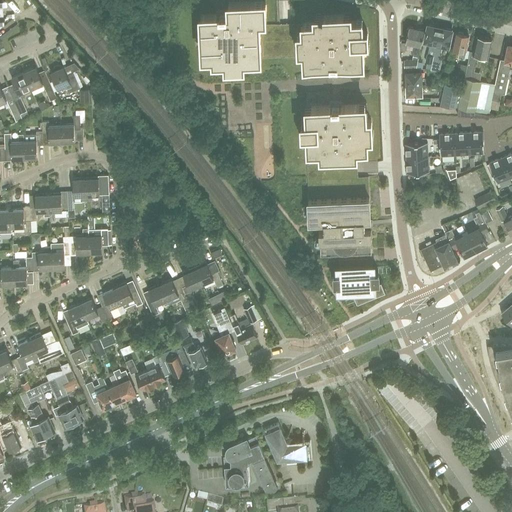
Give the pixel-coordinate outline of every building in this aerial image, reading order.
[(339,251),(372,250),(371,238),(372,238),(371,228),(369,228),(369,222),(369,218),(370,218),(370,212),(370,202),(369,196),(368,176),(358,176),(358,172),(358,165),(358,162),(344,162),(344,161),(343,154),(350,153),(350,155),(356,154),(356,147),(367,146),(367,136),(374,136),(373,128),(371,128),(371,119),(366,119),(365,111),(367,110),(367,102),(360,102),(360,104),(341,105),(340,89),(340,84),(340,77),(339,63),(358,62),(358,64),(365,63),(364,55),(363,55),(363,46),(368,46),(367,46),(370,46),(369,39),(367,39),(367,29),(362,30),(361,20),(350,20),(350,12),(344,12),(344,14),(323,15),(323,14),(320,14),(320,13),(315,14),(315,22),(292,23),(286,23),(280,23),(259,24),(259,19),(267,19),(266,12),(265,12),(264,0),(233,2),(229,2),(229,13),(226,13),(223,13),(220,13),(217,13),(209,13),(201,14),(203,60),(226,59),(226,69),(232,69),(232,66),(244,65),(243,58),(249,58),(249,60),(261,59),(261,58),(304,56),(304,58),(303,58),(303,65),(305,65),(305,73),(306,85),(306,91),(306,106),(305,106),(305,113),(307,113),(307,122),(302,122),(303,132),(300,132),(301,138),(303,138),(303,139),(308,139),(309,164),(307,164),(307,176),(308,188),(308,204),(309,215),(309,220),(319,220),(320,225),(320,230),(319,230),(319,236),(320,236),(320,240),(321,240),(321,251),(339,250),(339,251)] [(425,61),(432,62),(433,55),(434,55),(440,26),(428,24),(424,40),(430,42),(428,53),(427,53),(425,61)] [(416,67),(419,55),(424,29),(409,26),(406,41),(414,43),(412,53),(413,54),(412,59),(404,59),(404,68),(406,68),(416,67)] [(440,57),(443,44),(449,46),(453,29),(440,26),(434,55),(433,55),(432,62),(431,68),(435,70),(439,71),(442,57),(440,57)] [(468,35),(456,32),(452,48),(460,50),(458,57),(464,59),(467,44),(466,44),(468,35)] [(458,107),(457,115),(487,117),(488,116),(490,108),(491,99),(492,99),(496,83),(495,83),(472,79),(475,62),(477,62),(479,54),(487,56),(491,39),(478,37),(474,51),(470,50),(458,107)] [(511,69),(511,44),(508,44),(505,59),(500,58),(495,83),(496,83),(492,99),(499,100),(500,93),(504,94),(510,69),(511,69)] [(460,63),(458,73),(464,74),(467,64),(460,63)] [(52,71),(58,88),(60,87),(60,88),(67,88),(69,93),(81,88),(74,72),(67,75),(63,66),(62,67),(60,65),(58,65),(55,66),(53,68),(53,70),(52,71)] [(24,72),(31,89),(44,83),(36,66),(24,72)] [(404,83),(425,83),(425,77),(421,77),(421,71),(406,71),(406,75),(404,75),(404,83)] [(12,77),(19,94),(31,89),(24,72),(12,77)] [(54,90),(50,82),(43,85),(50,100),(57,97),(54,90)] [(425,83),(404,83),(405,91),(406,91),(406,95),(422,94),(422,88),(425,88),(425,83)] [(444,84),(440,106),(457,106),(461,88),(444,84)] [(90,89),(80,89),(81,102),(91,101),(90,89)] [(16,104),(20,113),(27,110),(21,99),(20,96),(14,99),(16,103),(16,104)] [(500,101),(499,100),(492,99),(491,99),(490,108),(498,109),(500,101)] [(20,113),(16,104),(10,106),(16,121),(22,118),(20,113)] [(61,124),(62,141),(75,141),(75,140),(84,140),(83,127),(81,127),(80,122),(85,122),(84,110),(76,110),(76,115),(74,115),(74,124),(61,124)] [(49,142),(62,141),(61,124),(48,125),(49,120),(42,121),(42,130),(43,145),(49,144),(49,142)] [(23,134),(25,157),(38,156),(37,145),(43,145),(42,130),(36,130),(37,133),(23,134)] [(468,131),(454,132),(455,154),(470,153),(468,131)] [(483,131),(468,131),(470,153),(484,153),(483,131)] [(4,133),(5,146),(6,160),(13,160),(13,157),(25,157),(23,134),(18,134),(18,140),(11,141),(11,132),(4,133)] [(454,132),(439,133),(440,155),(455,154),(454,132)] [(406,143),(405,143),(405,144),(406,158),(428,156),(427,142),(406,143)] [(511,153),(503,157),(511,178),(511,177),(511,153)] [(428,156),(406,158),(407,166),(407,173),(429,171),(428,156)] [(503,157),(489,163),(497,183),(511,178),(503,157)] [(456,169),(446,169),(450,179),(456,176),(456,169)] [(86,177),(87,194),(87,200),(92,200),(92,195),(92,194),(102,193),(106,193),(106,188),(105,174),(98,175),(98,177),(86,177)] [(74,190),(67,190),(68,209),(75,209),(74,195),(81,195),(82,200),(87,200),(87,194),(86,177),(73,178),(74,190)] [(61,193),(48,193),(49,216),(50,216),(50,220),(55,219),(55,210),(68,209),(67,190),(61,191),(61,193)] [(478,208),(490,203),(496,200),(493,192),(475,200),(478,208)] [(36,206),(30,207),(31,220),(37,220),(36,211),(44,210),(44,216),(49,216),(48,193),(36,194),(36,206)] [(481,213),(485,222),(492,219),(488,209),(501,203),(503,205),(511,201),(508,196),(480,209),(481,213)] [(511,233),(511,215),(508,217),(503,206),(496,209),(502,220),(504,219),(511,234),(511,233)] [(12,226),(24,226),(25,233),(31,233),(31,220),(30,207),(24,207),(24,208),(11,209),(12,226)] [(0,235),(0,236),(0,233),(0,232),(12,232),(12,226),(11,209),(0,209),(0,235)] [(468,233),(476,249),(487,244),(482,234),(489,231),(479,211),(476,213),(477,216),(474,217),(478,225),(472,228),(474,230),(468,233)] [(88,228),(88,235),(89,252),(103,251),(102,245),(109,245),(108,225),(102,225),(102,234),(94,235),(94,226),(92,224),(88,225),(88,228)] [(68,226),(70,255),(77,254),(77,252),(89,252),(88,235),(88,228),(83,228),(83,235),(70,236),(69,225),(68,226)] [(50,242),(51,245),(52,268),(65,267),(64,255),(70,255),(68,226),(64,226),(65,236),(64,236),(64,242),(50,242)] [(476,249),(468,233),(462,236),(461,234),(456,236),(452,229),(447,231),(445,232),(446,234),(453,249),(460,245),(464,255),(476,249)] [(459,260),(453,249),(446,234),(435,239),(437,241),(421,249),(430,270),(444,264),(445,267),(459,260)] [(32,257),(33,271),(39,270),(39,268),(52,268),(51,245),(45,245),(46,251),(39,251),(39,252),(32,252),(32,257)] [(372,250),(339,251),(339,267),(339,272),(334,272),(335,282),(339,282),(339,288),(353,287),(359,299),(358,300),(385,289),(381,279),(379,279),(379,271),(373,271),(372,265),(372,250)] [(13,260),(14,267),(15,284),(27,283),(27,271),(33,271),(32,257),(26,257),(26,266),(19,266),(19,259),(13,260)] [(195,268),(202,284),(213,279),(217,286),(223,284),(217,272),(219,271),(214,260),(207,263),(195,268)] [(2,284),(15,284),(14,267),(1,267),(1,263),(0,262),(0,286),(2,286),(2,284)] [(202,284),(195,268),(183,273),(188,284),(182,287),(188,300),(192,310),(198,307),(194,297),(190,289),(202,284)] [(160,283),(167,299),(169,304),(173,302),(171,297),(179,294),(182,302),(187,312),(192,310),(188,300),(182,287),(177,289),(172,278),(160,283)] [(115,287),(121,303),(133,298),(136,306),(142,304),(136,291),(131,293),(126,282),(115,287)] [(169,304),(167,299),(160,283),(148,289),(153,299),(147,302),(153,315),(159,313),(155,304),(163,301),(165,305),(169,304)] [(121,303),(115,287),(103,292),(108,303),(102,306),(108,319),(113,316),(111,311),(118,308),(121,314),(125,312),(121,303)] [(224,290),(219,293),(223,299),(227,297),(224,290)] [(108,319),(102,306),(97,308),(92,297),(79,302),(86,318),(98,313),(102,321),(108,319)] [(88,323),(86,318),(79,302),(68,307),(73,318),(67,321),(73,334),(79,331),(77,328),(88,323)] [(511,323),(511,306),(510,304),(501,311),(511,323)] [(235,313),(230,315),(233,323),(233,324),(241,343),(257,336),(252,324),(251,324),(250,322),(258,319),(252,305),(243,309),(248,318),(238,322),(238,321),(235,313)] [(216,323),(221,335),(216,337),(223,354),(235,348),(228,332),(234,330),(224,307),(218,310),(223,320),(216,323)] [(181,318),(172,322),(179,339),(188,335),(181,318)] [(131,333),(139,330),(136,322),(128,326),(131,333)] [(46,344),(41,333),(40,331),(33,334),(34,336),(29,339),(36,354),(37,354),(40,362),(64,352),(59,339),(46,344)] [(117,341),(113,332),(100,338),(104,347),(117,341)] [(74,346),(69,334),(63,337),(68,349),(74,346)] [(196,348),(191,336),(182,340),(187,352),(189,351),(195,365),(207,361),(201,346),(196,348)] [(22,355),(16,357),(22,370),(23,370),(24,374),(30,371),(28,367),(25,359),(36,354),(29,339),(17,344),(22,355)] [(102,347),(99,339),(94,342),(97,350),(102,347)] [(175,349),(160,355),(162,361),(164,360),(166,359),(173,375),(186,370),(178,354),(184,351),(180,342),(173,345),(175,349)] [(511,406),(511,408),(511,344),(488,344),(488,349),(489,353),(490,358),(491,362),(492,366),(493,371),(495,375),(496,379),(498,383),(500,387),(502,391),(504,395),(506,399),(508,403),(511,406)] [(6,349),(0,351),(0,366),(4,375),(9,373),(7,367),(13,364),(16,372),(22,370),(16,357),(11,360),(6,349)] [(82,361),(76,349),(70,352),(75,364),(82,361)] [(156,364),(147,368),(153,384),(166,378),(164,375),(170,373),(164,360),(162,361),(160,355),(160,354),(153,357),(156,364)] [(142,389),(153,384),(147,368),(139,372),(132,358),(125,361),(128,368),(131,373),(134,371),(142,389)] [(115,374),(125,397),(136,392),(126,369),(121,371),(119,368),(113,371),(115,374)] [(54,378),(73,422),(82,417),(77,405),(73,406),(67,392),(78,387),(74,379),(76,378),(72,369),(54,378)] [(52,372),(46,374),(49,380),(55,377),(52,372)] [(125,397),(115,374),(110,376),(112,382),(115,381),(116,383),(108,387),(114,402),(125,397)] [(100,383),(94,386),(103,407),(114,402),(108,387),(104,378),(103,375),(97,378),(100,383)] [(52,387),(57,399),(63,411),(59,413),(64,426),(73,422),(54,378),(46,381),(48,386),(52,387)] [(24,391),(26,390),(31,387),(28,380),(21,384),(24,391)] [(26,391),(29,398),(43,392),(40,385),(26,391)] [(26,390),(24,391),(19,393),(26,406),(31,403),(29,398),(26,391),(26,390)] [(38,403),(33,406),(45,434),(55,430),(49,415),(44,417),(38,403)] [(36,438),(45,434),(33,406),(27,408),(33,422),(29,424),(36,438)] [(10,420),(0,424),(0,441),(3,449),(8,448),(8,449),(20,444),(14,429),(10,420)] [(277,460),(311,457),(309,442),(293,443),(293,441),(292,440),(290,438),(288,437),(286,437),(284,438),(277,423),(264,429),(277,460)] [(277,485),(264,455),(255,435),(248,439),(247,436),(230,443),(228,445),(226,446),(225,448),(225,450),(225,452),(225,455),(223,455),(225,485),(248,483),(247,463),(254,460),(266,490),(277,485)] [(143,495),(125,498),(126,511),(129,511),(136,511),(135,511),(154,511),(152,501),(144,502),(143,495)] [(283,509),(282,500),(266,502),(267,511),(296,511),(296,507),(283,509)]
